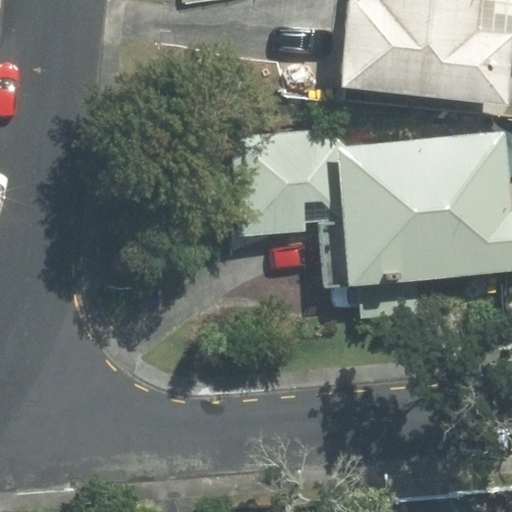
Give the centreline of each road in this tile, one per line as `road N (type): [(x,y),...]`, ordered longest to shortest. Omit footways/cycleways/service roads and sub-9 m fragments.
road 1 (residential): [(0,390),(78,424),(191,439),(511,413)]
road 2 (residential): [(75,0),(55,157),(0,268)]
